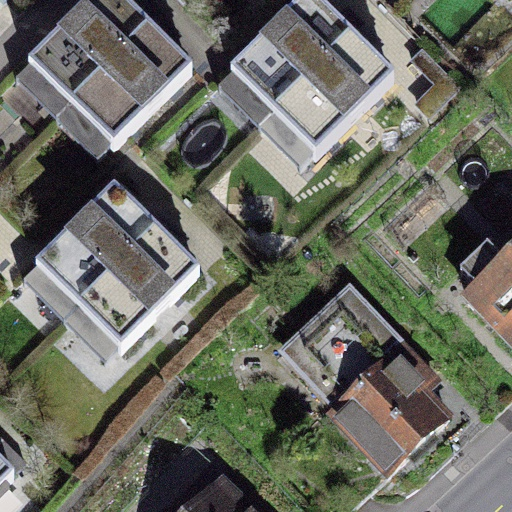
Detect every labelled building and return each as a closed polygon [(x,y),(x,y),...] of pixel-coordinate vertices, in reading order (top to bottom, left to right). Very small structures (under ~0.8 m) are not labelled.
[(160,30),(128,0),(99,0),(42,59),(88,104),(160,30)] [(356,43),(312,0),(308,0),(227,82),(272,127),(356,43)] [(202,71),(160,30),(88,104),(130,145),(202,71)] [(398,85),(356,43),(272,127),(315,169),(398,85)] [(153,237),(107,192),(35,265),(81,310),(153,237)] [(195,278),(153,237),(81,310),(123,351),(195,278)] [(511,244),(455,301),(511,357),(511,244)] [(467,406),(350,284),(273,358),(389,480),(467,406)] [(0,510),(22,489),(0,466),(0,510)] [(257,511),(221,475),(183,511),(257,511)]
